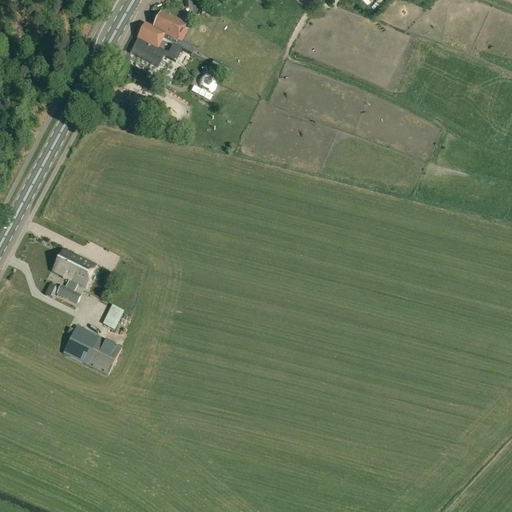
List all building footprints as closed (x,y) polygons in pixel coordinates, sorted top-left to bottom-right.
[(132,56),(160,68),(165,57),(175,62),(182,49),(177,46),(187,26),(170,17),(170,19),(162,15),(154,30),(146,26),(132,56)] [(214,61),(209,71),(225,79),(230,69),(214,61)] [(229,77),(233,82),(239,76),(234,71),(229,77)] [(207,79),(202,89),(217,97),(222,87),(207,79)] [(210,140),(213,129),(203,126),(200,138),(210,140)] [(53,272),(86,288),(96,267),(64,251),(53,272)] [(77,305),(82,296),(62,287),(57,295),(77,305)] [(124,313),(112,307),(103,324),(115,330),(124,313)] [(109,377),(123,349),(78,327),(65,355),(109,377)]
